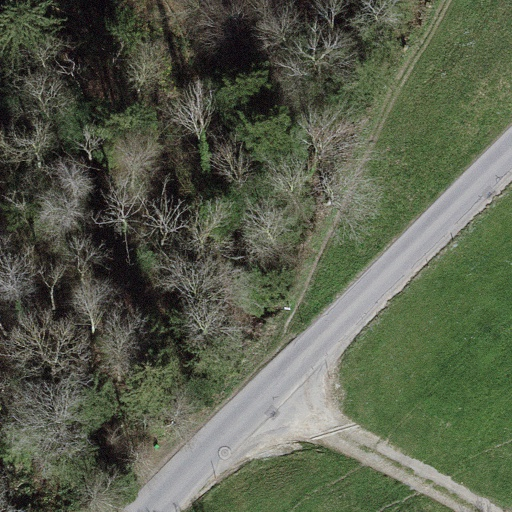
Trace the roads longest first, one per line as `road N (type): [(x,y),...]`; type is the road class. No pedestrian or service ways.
road 1 (residential): [(511,154),(269,393),(163,511)]
road 2 (unknown): [(269,393),(487,511)]
